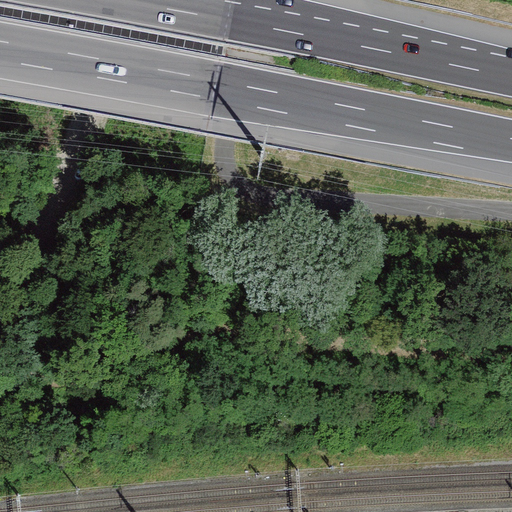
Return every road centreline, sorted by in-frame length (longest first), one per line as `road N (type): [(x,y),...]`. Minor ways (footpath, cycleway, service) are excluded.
road 1 (track): [(25,293),(23,348),(40,383),(58,389),(194,323),(239,315),(390,331),(511,326)]
road 2 (motorway): [(0,42),(511,139)]
road 3 (motorway): [(511,76),(115,0)]
road 4 (track): [(0,326),(25,293),(82,128),(100,0)]
